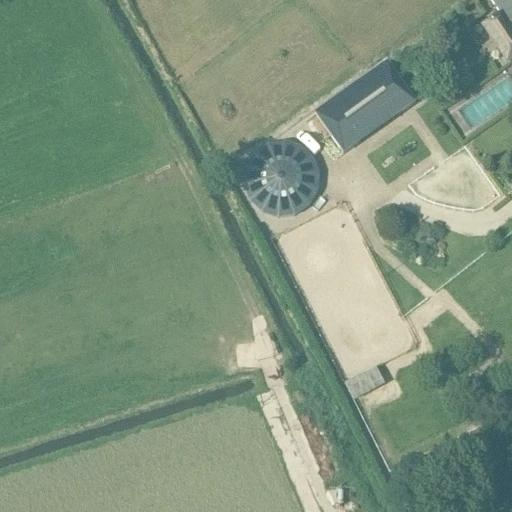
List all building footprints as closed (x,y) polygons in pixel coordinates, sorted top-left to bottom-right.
[(480,27),(507,67),(511,63),(511,0),(494,0),(490,3),(498,14),(480,27)] [(386,68),(316,116),(341,153),(412,104),(386,68)] [(511,77),(458,106),(470,129),(511,105),(511,77)] [(266,229),(324,193),(288,135),(230,171),(266,229)] [(376,371),(345,386),(354,404),(385,388),(376,371)]
